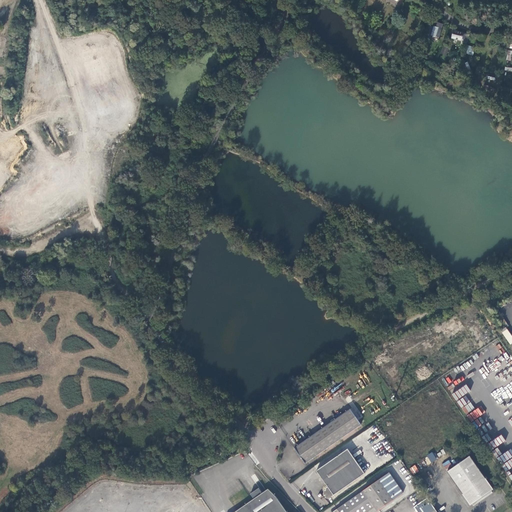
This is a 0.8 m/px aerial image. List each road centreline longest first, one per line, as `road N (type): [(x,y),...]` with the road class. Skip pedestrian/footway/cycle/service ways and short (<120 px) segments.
road 1 (unclassified): [(289,0),(278,40),(253,67),(207,154),(147,316)]
road 2 (track): [(99,225),(85,174),(86,133),(39,0)]
road 3 (unclassified): [(379,338),(250,434)]
road 4 (unclassified): [(249,432),(185,377),(147,316)]
road 5 (unclassified): [(379,338),(511,267)]
road 6 (track): [(0,251),(34,250),(99,225),(108,245)]
